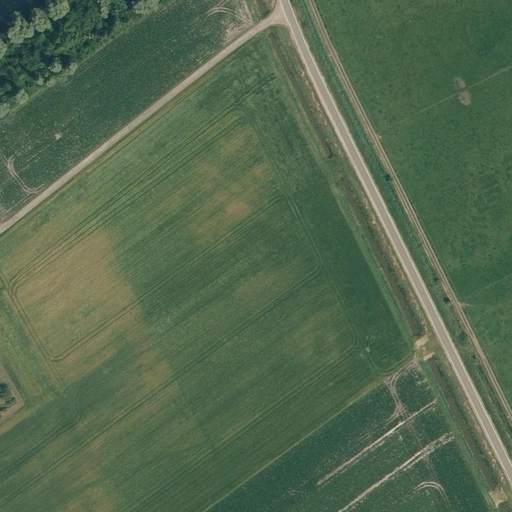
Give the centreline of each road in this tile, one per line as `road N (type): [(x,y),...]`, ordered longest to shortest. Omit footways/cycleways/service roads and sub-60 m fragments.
road 1 (unclassified): [(511,473),(285,0)]
road 2 (unknown): [(289,9),(0,227)]
